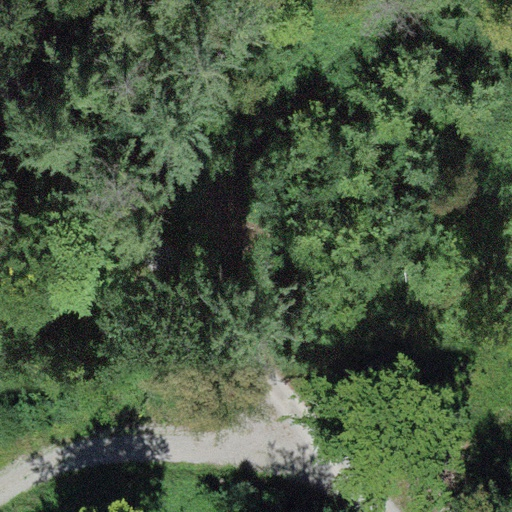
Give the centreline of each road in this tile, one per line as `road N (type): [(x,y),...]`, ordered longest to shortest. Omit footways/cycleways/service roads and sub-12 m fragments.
road 1 (track): [(385,511),(0,63)]
road 2 (track): [(0,488),(31,462),(163,431),(329,449)]
